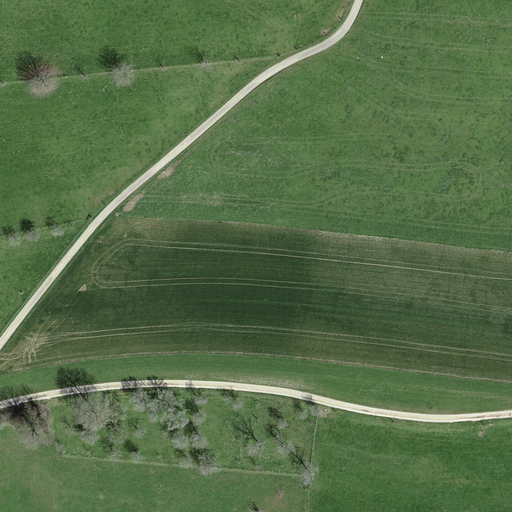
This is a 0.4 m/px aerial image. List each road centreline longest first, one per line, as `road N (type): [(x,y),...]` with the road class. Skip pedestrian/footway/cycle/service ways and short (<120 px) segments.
road 1 (track): [(0,405),(90,389),(214,386),(397,417),(511,416)]
road 2 (track): [(0,344),(96,222),(268,71),(324,47),(357,0)]
